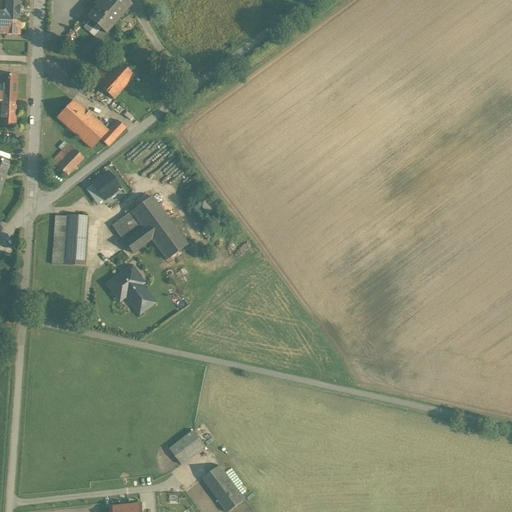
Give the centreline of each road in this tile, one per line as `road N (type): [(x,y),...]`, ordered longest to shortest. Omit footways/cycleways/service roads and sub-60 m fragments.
road 1 (unclassified): [(511,428),(22,319)]
road 2 (residential): [(30,207),(310,0)]
road 3 (residential): [(30,207),(38,0)]
road 4 (unclassified): [(8,511),(22,319)]
